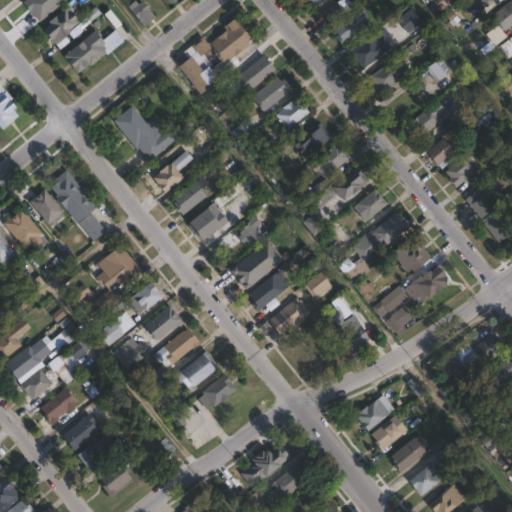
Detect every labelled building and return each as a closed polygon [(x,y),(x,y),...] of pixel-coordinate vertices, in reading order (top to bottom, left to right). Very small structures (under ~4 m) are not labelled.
[(135,0),(138,4),(141,1),(154,17),(143,26),(130,10),(131,10),(128,6),(135,0)] [(344,12),(329,24),(320,13),(335,1),(344,12)] [(511,24),(504,31),(492,16),(511,1),(511,3),(511,24)] [(350,41),(343,47),(338,41),(341,39),(332,28),(359,5),(366,13),(361,17),(367,24),(349,40),(350,41)] [(68,29),(69,31),(77,24),(82,31),(72,39),(67,33),(64,36),(68,42),(59,49),(43,30),(50,25),(47,21),(65,7),(77,22),(68,29)] [(420,23),(406,32),(397,19),(411,10),(420,23)] [(247,43),(223,62),(222,60),(219,62),(211,52),(213,50),(208,43),(225,30),(222,27),(233,18),(250,39),(246,42),(247,43)] [(511,43),(503,50),(505,52),(491,64),(481,52),(511,27),(511,28),(511,43)] [(96,35),(101,41),(113,30),(122,41),(106,55),(104,53),(88,66),(87,65),(77,74),(62,56),(94,29),(98,33),(96,35)] [(382,30),(387,36),(384,39),(390,47),(363,69),(350,52),(373,33),(375,35),(382,30)] [(201,37),(206,43),(207,42),(210,45),(209,46),(210,48),(199,57),(190,46),(201,37)] [(410,70),(380,92),(369,77),(405,50),(413,62),(407,67),(410,70)] [(276,70),(249,93),(235,77),(262,54),(276,70)] [(189,57),(201,71),(206,66),(216,79),(209,85),(210,85),(200,94),(177,67),(189,57)] [(450,71),(436,82),(425,68),(439,57),(450,71)] [(276,76),(279,80),(282,78),(291,89),(262,113),(253,101),(254,101),(251,96),(276,76)] [(9,100),(15,107),(12,110),(17,115),(0,130),(0,85),(11,98),(9,100)] [(297,96),(309,111),(286,130),(280,122),(279,122),(278,120),(279,120),(275,114),(282,109),(281,108),(290,100),(291,102),(297,96)] [(442,119),(417,141),(409,131),(413,128),(409,123),(436,100),(444,110),(438,115),(442,119)] [(463,110),(453,123),(443,114),(453,101),(463,110)] [(131,106),(155,136),(166,127),(176,139),(148,162),(136,147),(134,148),(112,121),(131,106)] [(251,132),(238,142),(230,132),(243,121),(251,132)] [(326,133),(301,155),(297,151),(296,152),(291,147),(293,145),(290,143),(315,121),(326,133)] [(456,157),(441,169),(438,165),(436,166),(425,152),(443,138),(453,152),(452,153),(456,157)] [(336,143),(341,149),(342,148),(350,157),(324,179),(318,172),(317,173),(316,171),(314,173),(309,166),(336,143)] [(269,156),(256,165),(249,155),(262,146),(269,156)] [(191,159),(176,171),(182,178),(162,194),(150,179),(157,173),(157,172),(165,165),(166,166),(185,151),(191,159)] [(503,162),(491,172),(483,162),(495,152),(503,162)] [(471,161),(473,163),(474,162),(476,165),(475,166),(478,169),(454,187),(447,179),(449,177),(444,172),(466,153),(472,160),(471,161)] [(368,182),(344,202),(336,193),(319,208),(313,200),(329,186),(331,188),(356,167),(368,182)] [(341,172),(321,189),(322,190),(314,197),(308,190),(317,183),(318,184),(338,168),(341,172)] [(95,207),(75,223),(53,196),(55,195),(48,187),(56,181),(54,179),(65,170),(95,207)] [(254,184),(247,190),(245,187),(219,208),(213,200),(246,174),(254,184)] [(204,196),(180,216),(171,204),(174,202),(171,199),(193,181),(204,196)] [(481,193),(483,195),(484,193),(511,229),(511,231),(498,243),(468,206),(469,205),(465,200),(475,191),(474,190),(477,188),(475,186),(480,182),(486,189),(481,193)] [(63,216),(49,227),(46,224),(46,225),(27,202),(42,189),(61,212),(60,213),(63,216)] [(386,204),(366,221),(354,206),(374,189),(386,204)] [(511,193),(511,214),(500,199),(505,194),(508,197),(511,193)] [(218,230),(216,231),(215,230),(200,241),(187,223),(213,203),(226,221),(217,228),(218,230)] [(41,241),(32,249),(29,245),(22,250),(1,224),(19,209),(40,235),(38,237),(41,241)] [(407,227),(383,249),(380,246),(369,255),(366,252),(363,254),(356,247),(359,244),(356,241),(372,227),(374,229),(393,212),(407,227)] [(105,231),(92,241),(78,223),(90,213),(105,231)] [(323,227),(312,236),(301,222),(312,213),(323,227)] [(264,237),(250,248),(245,241),(242,243),(237,238),(240,235),(238,233),(247,226),(245,224),(250,221),(249,220),(253,216),(260,224),(256,227),(264,237)] [(0,236),(12,251),(11,251),(14,255),(7,261),(9,263),(6,265),(5,263),(0,267),(0,236)] [(283,259),(246,289),(230,269),(267,239),(283,259)] [(404,243),(410,251),(417,246),(420,249),(422,247),(430,257),(408,274),(392,253),(404,243)] [(141,275),(133,282),(130,278),(123,283),(122,282),(111,291),(118,301),(93,321),(84,309),(107,290),(101,284),(99,286),(93,278),(90,274),(95,270),(94,268),(104,260),(103,258),(119,245),(140,271),(138,272),(141,275)] [(363,262),(370,270),(361,277),(367,284),(371,280),(377,288),(369,294),(371,297),(365,302),(343,274),(354,265),(356,268),(363,262)] [(437,267),(445,277),(444,288),(442,288),(427,300),(426,298),(421,301),(417,296),(413,299),(405,288),(422,274),(423,275),(429,271),(430,273),(437,267)] [(290,286),(256,313),(249,304),(252,302),(246,295),(278,270),(290,286)] [(318,272),(321,276),(325,272),(331,279),(326,282),(329,286),(315,298),(313,295),(310,297),(302,288),(306,285),(305,284),(318,272)] [(161,297),(143,312),(142,310),(138,314),(127,300),(149,282),(161,297)] [(89,292),(73,305),(67,297),(83,284),(89,292)] [(407,297),(389,313),(388,312),(384,315),(374,303),(396,284),(407,297)] [(341,321),(342,322),(353,315),(365,336),(368,340),(363,344),(366,347),(358,352),(355,348),(351,351),(323,308),(330,304),(330,303),(343,293),(356,309),(341,321)] [(296,298),(298,301),(300,300),(310,312),(302,318),(303,320),(296,326),(294,324),(280,336),(267,321),(296,298)] [(181,320),(156,341),(143,326),(168,305),(181,320)] [(410,322),(406,326),(404,324),(402,326),(404,329),(397,336),(385,321),(403,306),(413,317),(409,320),(410,322)] [(125,312),(135,324),(122,334),(123,335),(107,347),(96,333),(113,320),(113,321),(125,312)] [(20,346),(0,361),(0,336),(22,319),(30,328),(15,340),(20,346)] [(79,334),(58,351),(50,341),(59,333),(70,323),(79,334)] [(187,328),(199,344),(191,350),(190,349),(170,365),(162,355),(167,351),(163,346),(182,331),(183,332),(187,328)] [(491,334),(496,340),(502,335),(510,346),(469,378),(457,362),(459,361),(456,357),(457,356),(452,349),(465,340),(471,349),(491,334)] [(45,336),(54,348),(38,360),(40,362),(16,381),(13,377),(11,378),(9,376),(11,374),(4,365),(28,346),(29,348),(40,339),(40,340),(45,336)] [(131,337),(137,344),(141,341),(150,352),(126,372),(117,361),(118,360),(112,353),(131,337)] [(217,367),(186,392),(183,388),(182,389),(176,381),(178,380),(174,375),(205,351),(217,367)] [(506,358),(509,362),(511,360),(511,378),(504,385),(506,388),(493,397),(487,389),(485,391),(477,381),(506,358)] [(51,385),(32,400),(19,385),(38,369),(51,385)] [(112,387),(101,396),(97,390),(100,388),(94,380),(103,374),(112,387)] [(148,374),(154,380),(160,385),(146,399),(141,393),(139,392),(139,391),(141,390),(137,385),(148,374)] [(229,397),(220,404),(219,403),(212,408),(211,407),(202,395),(200,392),(223,374),(235,389),(227,395),(229,397)] [(459,392),(447,401),(438,389),(454,377),(462,388),(458,391),(459,392)] [(77,405),(67,413),(65,411),(57,418),(58,419),(50,426),(41,417),(43,415),(38,409),(61,388),(77,405)] [(123,405),(114,412),(103,398),(112,390),(123,405)] [(511,391),(511,413),(510,415),(501,402),(510,396),(508,394),(511,391)] [(382,396),(394,410),(388,414),(389,414),(367,432),(354,416),(366,407),(377,399),(377,400),(382,396)] [(487,411),(466,427),(458,416),(469,408),(473,413),(482,406),(487,411)] [(97,432),(73,452),(60,436),(87,413),(95,423),(92,426),(97,432)] [(394,416),(406,431),(381,450),(375,442),(370,436),(381,427),(383,430),(390,424),(388,421),(394,416)] [(497,441),(487,449),(481,442),(487,437),(478,426),(488,417),(496,427),(489,432),(497,441)] [(107,433),(120,448),(89,473),(75,456),(88,446),(89,447),(107,433)] [(419,436),(429,448),(424,452),(425,454),(400,475),(395,468),(396,467),(393,464),(393,452),(411,437),(414,440),(419,436)] [(461,452),(446,464),(438,453),(452,441),(461,452)] [(280,443),(290,456),(264,476),(267,480),(253,491),(251,488),(246,493),(240,486),(245,482),(247,484),(248,483),(241,473),(248,468),(247,467),(254,462),(252,460),(263,452),(264,453),(268,450),(269,452),(280,443)] [(307,477),(276,504),(269,496),(276,490),(270,483),(295,462),(307,477)] [(441,478),(420,496),(408,481),(429,464),(441,478)] [(117,465),(120,469),(124,466),(129,472),(126,474),(131,481),(110,498),(97,481),(117,465)] [(0,511),(0,481),(4,477),(11,485),(11,486),(16,492),(17,496),(15,499),(0,511)] [(323,498),(306,511),(300,504),(294,509),(288,502),(311,483),(323,498)] [(466,498),(448,511),(433,511),(428,504),(454,483),(466,498)] [(3,511),(20,499),(25,505),(27,503),(34,511),(3,511)] [(236,511),(233,508),(234,508),(244,499),(255,511),(236,511)] [(193,501),(202,511),(179,511),(184,509),(183,507),(187,504),(188,505),(193,501)] [(339,511),(320,511),(332,503),(339,511)]
